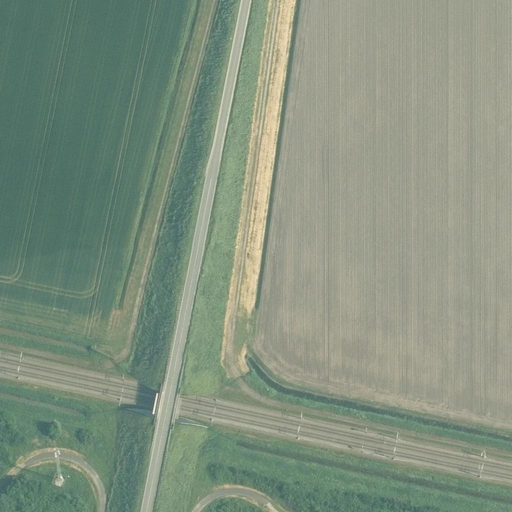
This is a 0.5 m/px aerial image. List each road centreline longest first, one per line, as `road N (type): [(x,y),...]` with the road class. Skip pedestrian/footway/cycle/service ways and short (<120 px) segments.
road 1 (track): [(511,453),(276,402),(244,385),(229,359),(276,0)]
road 2 (unclassified): [(145,511),(245,0)]
road 3 (track): [(216,0),(123,352),(98,365),(0,344)]
road 4 (track): [(511,490),(221,431),(211,436),(200,471),(214,494)]
